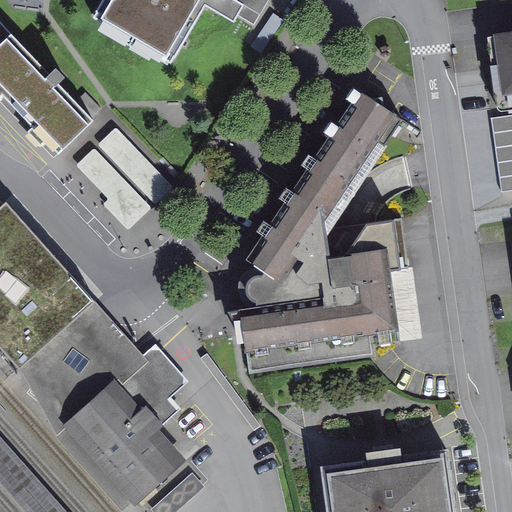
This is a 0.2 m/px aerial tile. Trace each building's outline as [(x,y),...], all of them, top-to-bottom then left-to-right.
[(113,0),(108,9),(185,55),(218,0),(220,0),(251,18),(261,0),(113,0)] [(96,119),(0,17),(0,92),(58,154),(96,119)] [(511,37),(493,40),(500,93),(511,91),(511,37)] [(224,312),(231,367),(383,347),(381,332),(425,326),(410,212),(329,223),(402,117),(360,89),(244,257),(252,264),(241,266),(233,274),(227,283),(226,294),(228,303),(233,310),(224,312)] [(114,131),(99,145),(155,204),(170,190),(114,131)] [(152,211),(93,153),(78,169),(110,201),(104,208),(130,234),(152,211)] [(0,211),(0,350),(19,371),(79,319),(97,303),(10,203),(0,211)] [(19,371),(57,435),(64,428),(91,405),(118,381),(132,369),(145,358),(115,324),(97,303),(79,319),(19,371)] [(132,369),(118,381),(160,428),(182,410),(171,397),(188,383),(157,348),(145,358),(132,369)] [(64,428),(133,506),(160,482),(187,459),(174,443),(160,428),(118,381),(91,405),(64,428)] [(66,511),(0,438),(0,482),(26,511),(66,511)] [(330,470),(335,511),(461,511),(454,453),(401,460),(400,453),(371,457),(372,464),(330,470)] [(192,476),(154,510),(156,511),(177,511),(204,488),(192,476)]
